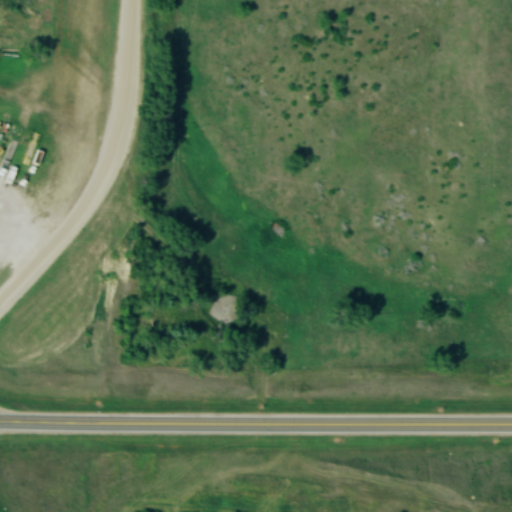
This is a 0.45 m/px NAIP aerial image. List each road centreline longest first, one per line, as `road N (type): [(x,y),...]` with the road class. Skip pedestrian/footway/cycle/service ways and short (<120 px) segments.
road 1 (secondary): [(134,424),(511,423)]
road 2 (tertiary): [(0,299),(78,211),(109,161),(126,90),(128,0)]
road 3 (secondary): [(0,421),(134,424)]
